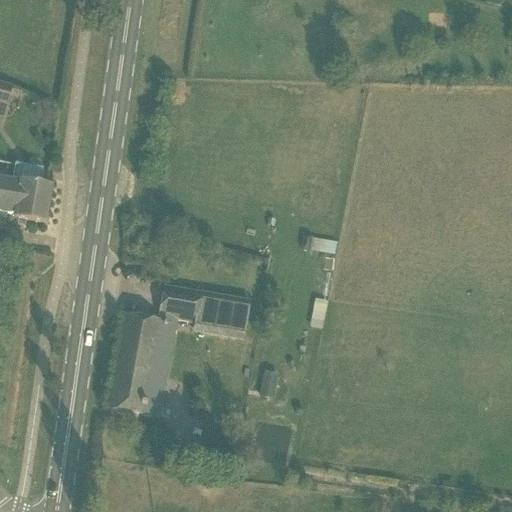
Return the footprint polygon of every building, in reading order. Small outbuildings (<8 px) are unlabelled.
[(500,9),(501,0),(486,0),(485,5),(500,9)] [(0,83),(0,120),(3,121),(13,87),(0,83)] [(20,184),(12,183),(6,215),(14,217),(14,220),(46,226),(52,190),(40,188),(43,172),(23,169),(20,184)] [(0,180),(0,214),(6,215),(12,183),(0,180)] [(267,226),(273,228),(275,221),(268,220),(267,226)] [(310,253),(310,252),(312,240),(312,239),(303,238),(300,251),(310,253)] [(109,411),(129,415),(160,421),(177,323),(194,326),(192,334),(243,343),(250,305),(164,289),(159,319),(160,319),(159,324),(127,318),(109,411)] [(264,374),(259,399),(274,401),(278,377),(264,374)] [(295,416),(299,419),(303,417),(304,412),(300,409),(296,411),(295,416)]
